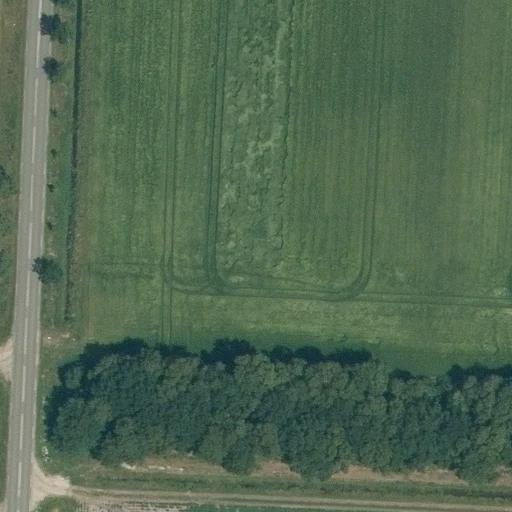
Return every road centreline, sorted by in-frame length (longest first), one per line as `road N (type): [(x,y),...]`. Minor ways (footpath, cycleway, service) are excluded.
road 1 (secondary): [(17,511),(40,0)]
road 2 (track): [(0,487),(141,497)]
